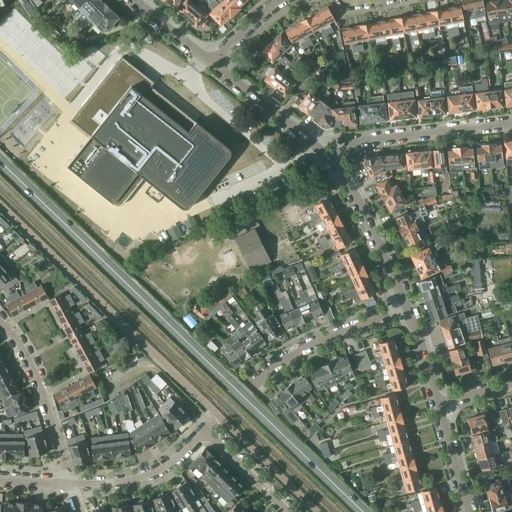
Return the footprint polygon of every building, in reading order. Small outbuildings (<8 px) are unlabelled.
[(19,0),(20,1),(22,4),(23,4),(31,15),(37,10),(29,0),(19,0)] [(86,0),(86,1),(79,7),(86,14),(82,18),(81,16),(77,20),(80,23),(95,9),(102,2),(99,0),(86,0)] [(202,0),(201,0),(195,0),(193,3),(189,0),(186,0),(178,10),(179,11),(180,12),(182,14),(183,14),(187,18),(197,7),(200,3),(202,0)] [(226,19),(230,16),(214,0),(208,0),(209,3),(211,5),(213,4),(216,8),(211,13),(221,24),(222,23),(223,23),(225,21),(226,19)] [(225,0),(224,2),(221,0),(214,0),(230,16),(231,17),(240,8),(239,7),(232,0),(225,0)] [(461,0),(465,18),(476,16),(472,0),(461,0)] [(472,0),(476,16),(486,13),(482,0),(472,0)] [(504,0),(498,0),(494,1),(497,23),(507,22),(504,0)] [(497,23),(494,1),(486,2),(489,24),(490,29),(498,28),(497,23)] [(104,5),(102,2),(95,9),(80,23),(81,24),(83,27),(90,23),(89,20),(90,19),(96,25),(102,18),(110,11),(109,10),(110,8),(107,5),(105,5),(104,5)] [(205,16),(206,15),(203,12),(206,8),(200,3),(197,7),(187,18),(191,22),(195,26),(196,25),(197,26),(199,24),(200,25),(202,24),(203,27),(209,26),(208,20),(207,20),(207,17),(205,16)] [(449,9),(451,23),(464,21),(461,6),(449,9)] [(317,13),(324,26),(335,20),(328,7),(317,13)] [(451,23),(449,9),(443,10),(442,9),(439,10),(438,11),(437,11),(440,25),(447,24),(447,28),(452,27),(451,23)] [(102,18),(96,25),(102,31),(106,27),(109,30),(114,26),(116,27),(121,21),(118,18),(119,18),(113,12),(112,14),(110,11),(102,18)] [(431,12),(425,13),(428,28),(440,25),(437,11),(436,11),(435,11),(432,11),(431,12)] [(306,19),(314,32),(324,26),(317,13),(312,16),(310,16),(308,17),(307,18),(306,19)] [(413,15),(416,30),(428,28),(425,13),(413,15)] [(416,30),(413,15),(408,16),(406,16),(404,17),(402,17),(401,18),(404,32),(416,30)] [(404,32),(401,18),(400,18),(399,17),(396,18),(395,19),(390,20),(392,35),(404,32)] [(50,19),(47,22),(44,25),(50,31),(56,25),(50,19)] [(301,22),(296,25),(303,37),(305,41),(310,38),(308,35),(314,32),(306,19),(304,19),(302,21),(301,22)] [(378,22),(381,37),(392,35),(390,20),(378,22)] [(381,37),(378,22),(372,23),(371,23),(368,23),(367,24),(366,25),(369,39),(381,37)] [(360,26),(354,27),(357,41),(369,39),(366,25),(365,25),(364,24),(361,25),(360,26)] [(285,31),(292,44),(303,37),(296,25),(285,31)] [(331,26),(326,29),(329,35),(334,32),(331,26)] [(342,29),(345,44),(357,41),(354,27),(342,29)] [(276,38),(272,42),(282,53),(291,45),(281,34),(280,35),(278,35),(276,37),(276,38)] [(78,38),(68,45),(71,50),(81,43),(78,38)] [(274,60),(282,53),(272,42),(267,46),(266,46),(264,48),(263,50),(262,51),(267,56),(268,58),(270,60),(271,60),(272,61),(274,60)] [(511,43),(498,45),(499,53),(511,51),(511,43)] [(472,62),(481,61),(480,53),(471,54),(472,62)] [(457,65),(464,65),(463,55),(456,56),(456,64),(457,65)] [(456,56),(447,58),(448,65),(456,64),(456,56)] [(91,136),(67,166),(114,204),(115,204),(116,205),(117,205),(118,205),(119,205),(120,205),(121,205),(122,205),(123,204),(124,204),(124,203),(144,178),(181,207),(182,208),(183,208),(184,208),(185,208),(186,208),(187,208),(188,208),(189,207),(190,206),(229,157),(230,156),(231,155),(231,154),(231,153),(231,152),(230,151),(230,150),(230,149),(229,148),(151,86),(154,82),(122,57),(71,120),(91,136)] [(301,57),(295,62),(299,66),(304,63),(301,57)] [(291,67),(296,63),(294,61),(291,63),(288,65),(288,64),(287,65),(281,73),(279,71),(281,68),(276,67),(275,68),(274,69),(272,68),(270,68),(268,69),(266,72),(265,73),(266,76),(268,77),(265,80),(266,81),(267,82),(269,84),(271,84),(275,87),(281,80),(291,67)] [(285,95),(294,83),(289,79),(296,70),(298,71),(301,68),(298,66),(296,63),(291,67),(281,80),(275,87),(280,91),(280,92),(282,94),(284,94),(285,95)] [(315,82),(325,77),(320,69),(311,75),(315,82)] [(476,92),(478,109),(479,109),(481,110),(484,109),(485,108),(490,107),(488,91),(487,78),(481,79),(481,83),(475,84),(476,92)] [(488,91),(490,107),(496,107),(497,108),(500,107),(501,106),(503,106),(501,89),(488,91)] [(332,109),(334,101),(328,96),(330,92),(327,90),(322,96),(319,100),(314,106),(308,114),(318,122),(317,122),(322,127),(323,126),(324,125),(326,126),(326,127),(327,127),(327,128),(333,127),(333,126),(334,126),(332,116),(332,109)] [(319,100),(322,96),(318,92),(315,97),(309,92),(306,96),(305,94),(301,95),(299,97),(298,97),(294,102),(298,106),(300,107),(300,108),(302,110),(304,110),(308,114),(314,106),(319,100)] [(474,109),(472,93),(460,94),(462,111),(463,111),(464,112),(468,111),(469,110),(474,109)] [(461,111),(462,111),(460,94),(448,96),(450,112),(455,111),(456,112),(460,112),(461,111)] [(442,97),(431,98),(433,115),(434,115),(435,115),(439,115),(440,114),(446,113),(444,97),(442,97)] [(433,115),(431,98),(418,100),(420,116),(426,115),(427,116),(431,116),(432,115),(433,115)] [(414,99),(401,101),(403,117),(405,117),(406,118),(409,118),(410,117),(416,116),(414,99)] [(334,101),(332,109),(332,116),(334,126),(339,125),(340,126),(342,126),(343,125),(345,124),(342,107),(342,108),(338,108),(337,101),(334,101)] [(342,107),(345,124),(350,124),(351,125),(354,124),(355,123),(357,123),(354,101),(344,102),(342,108),(342,107)] [(402,118),(403,117),(401,101),(389,102),(390,119),(397,118),(398,119),(401,119),(402,118)] [(384,103),(372,104),(373,121),(375,121),(376,122),(379,121),(380,120),(386,119),(384,103)] [(372,121),(373,121),(372,104),(359,106),(361,122),(367,122),(368,123),(371,122),(372,121)] [(503,165),(502,158),(503,158),(501,142),(488,144),(491,168),(491,167),(503,165)] [(478,161),(479,169),(491,168),(488,144),(476,145),(478,161)] [(460,147),(463,169),(475,168),(472,146),(467,146),(466,145),(462,146),(461,147),(460,147)] [(450,169),(451,173),(463,171),(462,169),(463,169),(460,147),(459,147),(457,146),(454,147),(453,148),(448,149),(450,169)] [(434,150),(432,150),(435,171),(441,170),(441,173),(443,172),(444,181),(450,180),(449,172),(447,172),(446,165),(447,165),(445,149),(439,150),(438,149),(435,149),(434,150)] [(420,152),(419,152),(421,168),(420,168),(421,172),(428,171),(428,168),(433,167),(431,151),(426,151),(424,150),(421,151),(420,152)] [(420,168),(421,168),(419,152),(418,152),(416,151),(413,151),(412,152),(406,153),(408,170),(420,168)] [(390,178),(391,178),(390,168),(404,167),(402,154),(401,154),(399,153),(397,153),(396,154),(393,155),(382,156),(384,167),(386,166),(386,169),(388,178),(390,178)] [(384,167),(382,156),(371,157),(371,156),(366,157),(366,158),(365,158),(364,161),(363,162),(362,163),(365,167),(366,170),(369,175),(370,175),(372,177),(376,184),(377,183),(386,178),(388,178),(386,169),(386,166),(384,167)] [(394,185),(390,178),(388,178),(386,178),(377,183),(378,185),(377,185),(377,186),(377,188),(379,189),(381,193),(382,195),(381,196),(383,199),(384,199),(385,201),(385,200),(400,192),(396,184),(394,185)] [(418,203),(417,202),(418,202),(416,198),(410,201),(406,203),(400,192),(385,200),(385,201),(386,202),(385,203),(387,206),(388,206),(391,212),(404,205),(405,207),(411,205),(417,203),(418,203)] [(423,200),(418,202),(417,202),(418,203),(420,209),(412,213),(411,211),(395,218),(403,237),(405,237),(408,245),(415,242),(419,241),(422,239),(416,224),(425,221),(423,216),(428,214),(425,206),(437,202),(435,196),(423,200)] [(317,204),(315,205),(318,211),(307,217),(310,222),(334,209),(328,198),(321,202),(320,202),(318,203),(317,204)] [(323,221),(327,227),(340,220),(339,218),(339,217),(339,215),(337,215),(334,209),(310,222),(308,223),(310,228),(323,221)] [(194,217),(184,221),(189,233),(199,228),(194,217)] [(4,220),(0,223),(6,229),(10,226),(4,220)] [(340,220),(327,227),(330,233),(317,240),(320,244),(346,230),(343,225),(343,223),(342,222),(341,221),(340,220)] [(177,225),(167,229),(173,241),(183,236),(177,225)] [(255,229),(240,236),(235,239),(251,271),(255,269),(256,273),(269,266),(268,263),(271,261),(255,229)] [(335,242),(338,249),(351,242),(346,230),(320,244),(322,249),(335,242)] [(17,233),(14,236),(21,243),(24,239),(17,233)] [(436,239),(434,240),(436,244),(438,248),(445,245),(445,246),(454,242),(450,233),(447,234),(442,236),(436,239)] [(36,248),(30,243),(27,246),(33,252),(36,248)] [(416,264),(417,266),(434,258),(434,257),(437,256),(434,251),(436,250),(434,246),(412,256),(413,258),(412,259),(415,264),(416,264)] [(332,273),(335,272),(335,271),(341,269),(346,266),(360,260),(355,248),(341,255),(344,261),(339,263),(339,264),(330,268),(332,273)] [(42,255),(36,261),(39,264),(45,259),(42,255)] [(4,258),(0,261),(0,273),(10,265),(4,258)] [(422,277),(439,269),(434,258),(417,266),(422,277)] [(351,277),(365,271),(364,269),(364,268),(364,266),(363,265),(360,260),(346,266),(351,277)] [(39,264),(36,261),(29,266),(32,270),(39,264)] [(302,262),(293,266),(296,273),(305,270),(302,262)] [(10,265),(0,273),(0,286),(16,273),(10,265)] [(450,272),(453,271),(451,265),(441,268),(442,274),(443,274),(450,272)] [(280,266),(271,270),(274,275),(284,270),(283,267),(281,267),(280,266)] [(318,279),(313,266),(312,266),(306,268),(312,281),(318,279)] [(274,275),(271,270),(259,275),(261,281),(271,277),(270,276),(272,275),(273,275),(274,275)] [(357,288),(370,282),(367,276),(368,274),(367,273),(366,272),(365,271),(351,277),(356,288),(357,288)] [(444,284),(441,275),(419,282),(422,291),(444,284)] [(9,282),(12,286),(19,281),(16,277),(9,282)] [(5,291),(12,286),(9,282),(2,287),(5,291)] [(33,290),(39,302),(48,298),(42,285),(38,287),(35,282),(30,284),(33,290)] [(357,288),(345,293),(348,299),(353,296),(356,302),(364,298),(366,298),(367,298),(368,296),(375,293),(370,282),(357,288)] [(441,295),(449,293),(449,292),(461,288),(459,283),(447,287),(446,283),(444,284),(422,291),(425,300),(434,297),(441,295)] [(243,285),(240,287),(236,289),(242,298),(249,294),(243,285)] [(77,295),(80,292),(74,286),(71,290),(77,295)] [(302,299),(296,301),(298,307),(299,307),(305,322),(314,318),(310,309),(303,291),(301,286),(297,288),(299,293),(302,299)] [(314,318),(324,314),(315,293),(309,296),(307,289),(303,291),(310,309),(314,318)] [(24,295),(31,307),(39,302),(33,290),(24,295)] [(31,307),(24,295),(20,297),(17,291),(12,294),(22,312),(31,307)] [(77,295),(83,301),(86,298),(80,292),(77,295)] [(230,308),(225,302),(233,297),(230,292),(224,296),(223,295),(217,299),(222,305),(224,307),(226,310),(230,315),(233,313),(229,308),(230,308)] [(54,308),(72,299),(69,294),(63,297),(61,293),(49,300),(54,308)] [(22,312),(12,294),(8,296),(11,302),(7,304),(13,316),(13,317),(22,312)] [(434,297),(425,300),(428,309),(437,306),(446,304),(446,305),(448,304),(447,302),(450,301),(450,302),(453,301),(460,299),(458,294),(448,297),(448,299),(443,301),(441,295),(434,297)] [(285,300),(283,296),(279,298),(285,313),(280,315),(286,330),(296,325),(285,300)] [(289,298),(285,300),(296,325),(305,322),(299,307),(298,307),(293,309),(289,298)] [(450,302),(449,302),(451,308),(454,307),(462,304),(465,303),(464,298),(460,299),(453,301),(450,302)] [(75,304),(72,299),(54,308),(59,317),(71,311),(69,307),(75,304)] [(258,301),(255,303),(260,310),(276,336),(284,331),(283,329),(273,314),(269,316),(258,301)] [(447,315),(455,312),(454,307),(451,308),(449,302),(450,302),(450,301),(447,302),(448,304),(446,305),(446,304),(437,306),(428,309),(431,320),(447,315)] [(329,322),(335,320),(327,302),(322,305),(329,322)] [(511,303),(481,311),(483,318),(507,313),(511,311),(511,303)] [(92,313),(96,310),(90,304),(86,307),(92,313)] [(193,311),(203,319),(207,313),(197,305),(193,311)] [(92,313),(98,319),(102,316),(96,310),(92,313)] [(254,319),(269,341),(276,336),(260,310),(256,312),(259,316),(254,319)] [(71,311),(59,317),(63,326),(81,316),(79,312),(73,315),(71,311)] [(441,320),(439,321),(441,326),(440,326),(442,332),(443,332),(445,337),(444,337),(447,346),(448,346),(448,348),(450,347),(465,343),(464,342),(470,340),(470,341),(483,337),(481,329),(479,319),(465,323),(462,313),(455,315),(441,320)] [(191,328),(198,323),(190,314),(183,319),(191,328)] [(81,330),(80,329),(78,324),(84,321),(81,316),(63,326),(69,336),(81,330)] [(101,322),(107,328),(111,325),(105,319),(101,322)] [(248,322),(242,327),(259,349),(267,342),(250,321),(248,322)] [(117,331),(111,325),(107,328),(113,334),(117,331)] [(251,355),(259,349),(242,327),(241,326),(238,329),(242,334),(237,337),(251,355)] [(74,347),(93,337),(90,332),(84,335),(82,331),(81,330),(69,336),(74,347)] [(93,337),(74,347),(79,355),(91,348),(89,345),(95,342),(93,337)] [(120,341),(122,345),(129,341),(127,337),(120,341)] [(233,341),(230,337),(226,340),(243,361),(251,355),(237,337),(233,341)] [(498,340),(498,341),(499,345),(504,361),(509,360),(510,361),(511,360),(511,347),(509,337),(502,339),(498,340)] [(226,346),(221,350),(235,368),(243,361),(226,340),(225,339),(222,342),(226,346)] [(379,343),(381,350),(376,352),(377,357),(388,354),(397,351),(394,339),(379,343)] [(478,355),(487,353),(483,339),(475,341),(478,355)] [(114,349),(122,345),(120,341),(112,345),(114,349)] [(219,348),(212,341),(207,345),(214,353),(219,348)] [(499,345),(488,349),(492,364),(493,364),(494,365),(499,364),(498,363),(504,361),(499,345)] [(452,361),(468,357),(464,346),(450,350),(452,356),(450,357),(452,361)] [(91,348),(79,355),(84,364),(102,354),(99,349),(93,352),(91,348)] [(354,355),(361,370),(372,365),(366,350),(354,355)] [(388,354),(377,357),(379,362),(381,369),(387,367),(386,367),(401,363),(401,362),(401,360),(401,358),(399,357),(397,351),(388,354)] [(102,354),(84,364),(89,373),(101,367),(99,362),(105,359),(102,354)] [(345,380),(355,376),(347,356),(337,360),(345,380)] [(470,364),(468,357),(452,361),(455,374),(476,368),(474,363),(470,364)] [(328,363),(336,384),(345,380),(337,360),(328,363)] [(327,388),(336,384),(328,363),(319,367),(327,388)] [(390,378),(395,377),(404,374),(403,368),(403,367),(402,364),(401,363),(386,367),(387,367),(389,375),(390,378)] [(0,367),(0,378),(10,373),(5,365),(0,367)] [(309,371),(315,386),(318,391),(327,388),(319,367),(309,371)] [(0,378),(0,388),(14,381),(10,373),(0,378)] [(149,386),(152,389),(157,384),(151,379),(146,373),(141,377),(149,386)] [(151,379),(157,384),(152,389),(157,394),(167,384),(157,374),(151,379)] [(316,399),(308,390),(313,386),(303,374),(295,381),(309,398),(312,402),(316,399)] [(361,382),(367,380),(365,374),(358,376),(361,382)] [(393,390),(408,386),(404,374),(395,377),(390,378),(393,390)] [(82,379),(92,398),(96,395),(93,389),(97,387),(90,375),(82,379)] [(371,384),(378,382),(384,380),(383,376),(383,375),(376,377),(377,378),(369,381),(371,384)] [(86,401),(92,398),(82,379),(73,384),(79,397),(83,395),(86,401)] [(14,381),(0,388),(0,399),(19,390),(14,381)] [(287,387),(301,404),(309,398),(295,381),(287,387)] [(73,384),(64,389),(74,407),(78,405),(75,399),(79,397),(73,384)] [(279,393),(296,415),(297,414),(302,407),(303,406),(301,404),(287,387),(279,393)] [(74,407),(64,389),(55,394),(65,412),(74,407)] [(2,400),(5,408),(27,401),(24,392),(9,397),(2,400)] [(124,392),(117,397),(118,398),(118,399),(124,410),(127,409),(125,403),(122,395),(125,395),(124,392)] [(296,415),(279,393),(271,400),(281,412),(286,408),(298,423),(301,421),(296,415)] [(381,400),(384,410),(399,406),(395,394),(381,398),(381,400)] [(170,397),(164,404),(182,422),(189,415),(170,397)] [(331,403),(335,406),(339,402),(335,398),(331,403)] [(115,407),(110,410),(113,416),(124,410),(118,399),(113,402),(115,407)] [(27,401),(5,408),(8,417),(30,410),(27,401)] [(113,402),(107,405),(110,410),(115,407),(113,402)] [(176,428),(182,422),(164,404),(158,409),(162,415),(176,428)] [(400,412),(399,406),(384,410),(387,422),(402,418),(401,417),(402,415),(401,413),(400,412)] [(97,408),(91,410),(93,416),(102,412),(100,407),(97,409),(97,408)] [(371,408),(371,410),(363,412),(364,415),(372,413),(379,412),(377,407),(371,408)] [(326,408),(326,409),(320,412),(325,418),(329,413),(326,408)] [(506,409),(499,411),(503,424),(509,423),(506,409)] [(36,411),(27,414),(28,419),(29,420),(38,417),(36,411)] [(159,413),(151,418),(163,438),(171,432),(159,413)] [(484,414),(467,419),(471,433),(488,429),(484,414)] [(99,426),(98,426),(100,432),(106,430),(100,415),(95,417),(99,426)] [(318,424),(322,421),(318,416),(314,420),(318,424)] [(143,423),(155,443),(163,438),(151,418),(143,423)] [(387,422),(389,429),(385,431),(384,430),(383,430),(377,431),(379,437),(386,435),(391,433),(405,429),(403,423),(404,422),(403,419),(402,418),(387,422)] [(143,423),(136,428),(148,448),(155,443),(143,423)] [(312,434),(317,429),(314,425),(309,430),(312,434)] [(32,428),(40,454),(49,452),(41,426),(32,428)] [(40,454),(32,428),(24,431),(31,457),(40,454)] [(139,453),(148,448),(136,428),(130,432),(131,441),(139,453)] [(408,441),(405,429),(391,433),(394,445),(408,441)] [(488,431),(473,435),(474,440),(473,441),(475,447),(491,442),(488,431)] [(128,433),(119,434),(121,457),(131,455),(128,433)] [(6,434),(6,458),(16,458),(16,456),(15,456),(15,434),(6,434)] [(15,456),(16,456),(24,457),(25,440),(24,440),(23,434),(15,434),(15,456)] [(75,437),(83,463),(92,460),(84,434),(75,437)] [(121,457),(119,434),(110,435),(112,458),(121,457)] [(110,435),(101,436),(103,459),(112,458),(110,435)] [(103,459),(101,436),(91,438),(94,460),(103,459)] [(83,463),(75,437),(66,439),(74,465),(83,463)] [(324,458),(331,456),(327,441),(320,443),(324,458)] [(411,452),(408,441),(394,445),(396,452),(390,454),(392,458),(397,456),(411,452)] [(491,442),(475,447),(478,459),(494,454),(491,442)] [(197,467),(203,474),(216,461),(213,457),(214,456),(205,448),(197,456),(198,457),(189,467),(193,471),(197,467)] [(392,458),(385,460),(386,465),(398,461),(400,468),(415,464),(414,463),(415,462),(414,459),(413,458),(411,452),(397,456),(392,458)] [(499,453),(494,454),(478,459),(477,459),(478,464),(481,463),(483,470),(502,464),(499,453)] [(216,461),(203,474),(201,476),(208,483),(223,468),(216,461)] [(499,467),(476,474),(479,485),(494,480),(493,475),(509,470),(511,477),(511,476),(511,463),(508,465),(499,467)] [(415,465),(415,464),(400,468),(404,480),(418,476),(416,470),(417,468),(416,465),(415,465)] [(214,489),(229,474),(223,468),(208,483),(214,489)] [(229,474),(214,489),(221,496),(236,481),(229,474)] [(418,476),(404,480),(407,492),(421,487),(418,476)] [(197,481),(196,481),(194,478),(188,483),(190,487),(197,481)] [(509,492),(511,492),(510,485),(507,485),(506,480),(486,486),(487,491),(486,492),(487,497),(489,497),(489,498),(509,492)] [(236,481),(221,496),(227,503),(243,487),(236,481)] [(179,486),(195,511),(199,510),(194,501),(197,498),(190,487),(188,483),(187,482),(179,486)] [(198,495),(202,492),(197,485),(193,487),(196,492),(198,495)] [(194,511),(195,511),(179,486),(171,491),(182,508),(186,506),(189,511),(194,511)] [(422,493),(425,504),(440,500),(436,487),(422,492),(422,493)] [(161,496),(167,511),(173,511),(177,510),(170,492),(161,496)] [(198,495),(203,502),(207,499),(202,492),(198,495)] [(508,505),(511,504),(511,502),(509,492),(489,498),(491,503),(489,504),(491,509),(492,509),(493,511),(508,506),(508,505)] [(167,511),(161,496),(152,499),(158,511),(167,511)] [(142,502),(144,511),(153,511),(151,500),(142,502)] [(427,511),(439,511),(443,511),(443,510),(443,509),(443,506),(441,505),(440,500),(425,504),(427,511)] [(23,511),(24,502),(13,501),(13,503),(15,503),(14,511),(23,511)] [(208,511),(212,508),(208,501),(204,504),(206,508),(208,511)] [(24,502),(23,511),(32,511),(33,504),(34,504),(34,502),(24,502)] [(144,511),(142,502),(133,505),(135,511),(144,511)] [(14,511),(15,503),(13,503),(5,503),(4,511),(14,511)]
